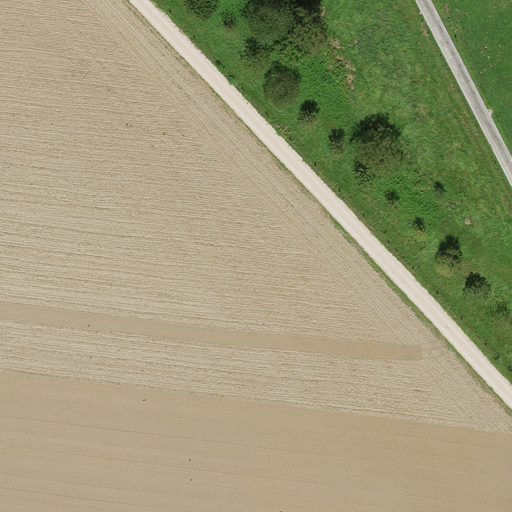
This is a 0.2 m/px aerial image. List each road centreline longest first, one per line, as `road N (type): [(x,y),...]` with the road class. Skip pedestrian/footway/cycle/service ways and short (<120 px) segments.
road 1 (track): [(511,406),(131,0)]
road 2 (track): [(511,173),(423,0)]
